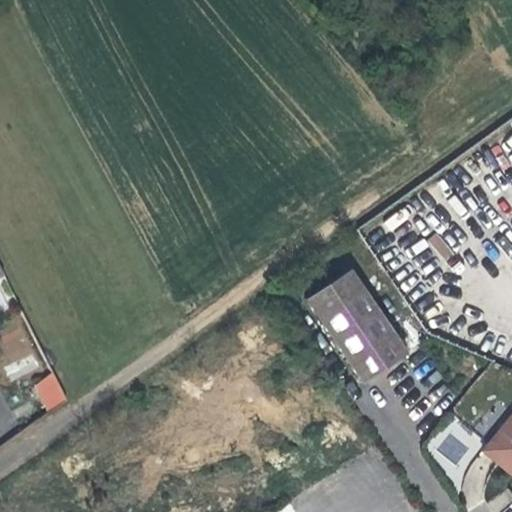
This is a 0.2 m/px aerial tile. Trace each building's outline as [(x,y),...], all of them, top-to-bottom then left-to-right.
[(310,298),(366,381),(405,354),(352,269),(310,298)] [(35,356),(9,355),(8,372),(34,374),(35,356)] [(46,411),(67,401),(53,373),(32,384),(46,411)] [(511,417),(485,449),(511,473),(511,417)] [(449,471),(479,443),(455,418),(426,446),(449,471)]
